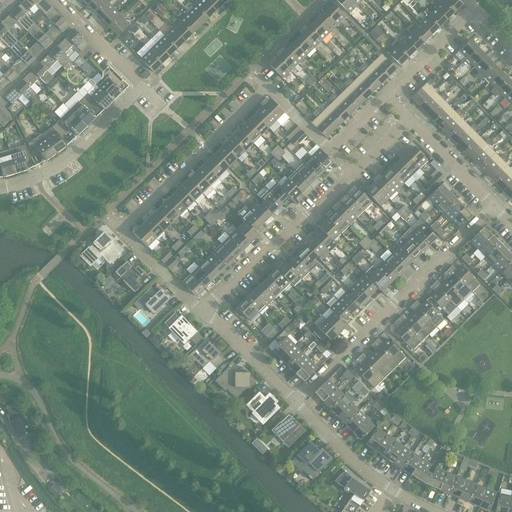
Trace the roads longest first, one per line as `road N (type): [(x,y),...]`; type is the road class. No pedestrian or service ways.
road 1 (residential): [(329,150),(268,87),(121,230)]
road 2 (residential): [(295,401),(493,205)]
road 3 (residential): [(202,312),(353,175)]
road 4 (residential): [(143,86),(59,165),(0,189)]
road 5 (residential): [(432,511),(369,474),(295,401)]
road 6 (residential): [(295,401),(202,312)]
road 7 (residential): [(143,86),(53,0)]
road 8 (residential): [(388,97),(476,11)]
